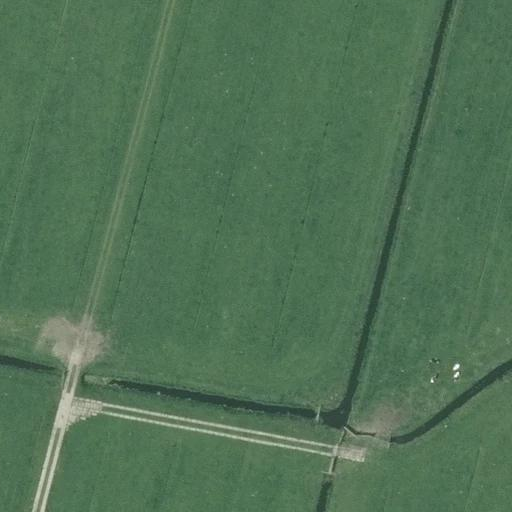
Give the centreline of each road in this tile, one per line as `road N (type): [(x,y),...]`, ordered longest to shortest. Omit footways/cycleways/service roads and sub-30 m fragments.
road 1 (track): [(64,404),(363,456)]
road 2 (track): [(37,511),(80,350)]
